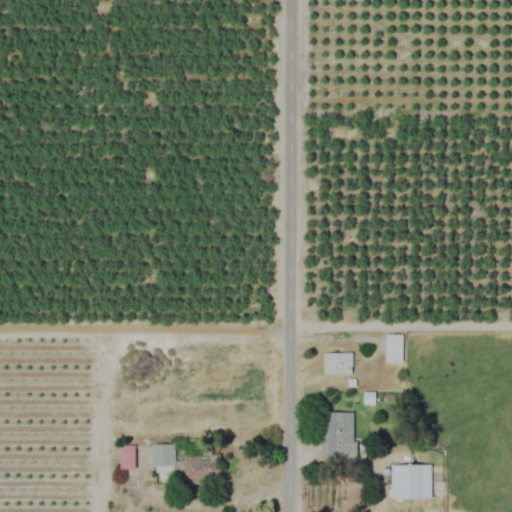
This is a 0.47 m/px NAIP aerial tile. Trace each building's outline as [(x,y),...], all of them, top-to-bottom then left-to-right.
[(385,362),(401,362),(401,335),(385,335),(385,362)] [(322,374),(352,374),(352,353),(322,353),(322,374)] [(354,412),(319,412),(319,460),(354,460),(354,412)] [(173,444),(152,444),(152,472),(173,472),(173,444)] [(135,469),(135,449),(119,449),(119,469),(135,469)] [(222,455),(185,455),(185,477),(222,477),(222,455)] [(430,498),(430,465),(390,465),(390,498),(430,498)]
